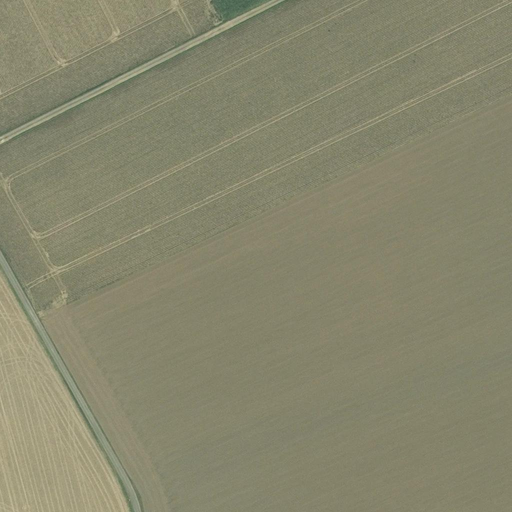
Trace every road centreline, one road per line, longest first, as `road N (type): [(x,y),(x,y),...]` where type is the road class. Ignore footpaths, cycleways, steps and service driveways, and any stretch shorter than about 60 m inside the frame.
road 1 (unclassified): [(145,511),(0,245)]
road 2 (track): [(0,137),(268,0)]
